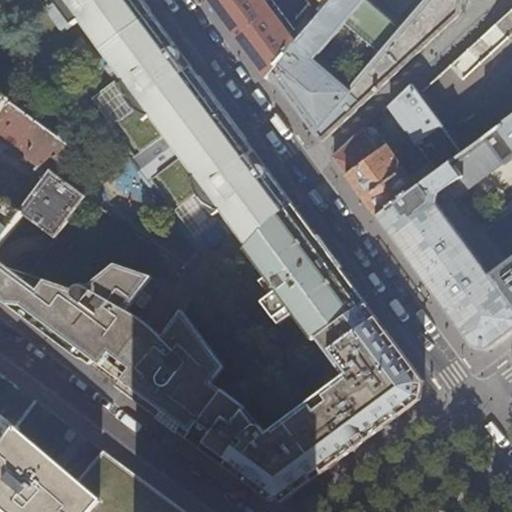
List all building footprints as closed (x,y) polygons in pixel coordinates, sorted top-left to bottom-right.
[(238,128),(207,87),(187,59),(169,36),(154,15),(146,4),(142,0),(51,0),(72,28),(81,23),(90,35),(109,63),(100,70),(111,84),(94,97),(134,150),(124,158),(149,191),(159,184),(199,237),(216,225),(226,238),(235,232),(246,246),(244,252),(276,293),(262,304),(275,320),(289,310),(313,341),(317,338),(366,301),(331,254),(305,218),(258,156),(238,128)] [(266,78),(271,72),(333,0),(207,0),(232,33),(266,78)] [(333,0),(271,72),(298,107),(321,139),(461,13),(462,13),(462,0),(333,0)] [(390,148),(376,130),(366,128),(334,157),(349,177),(360,192),(378,217),(423,183),(463,154),(418,94),(412,86),(405,92),(389,107),(431,161),(411,175),(390,148)] [(0,110),(8,99),(0,92),(0,110)] [(75,147),(56,133),(8,99),(0,110),(0,138),(40,166),(37,171),(50,179),(31,203),(26,199),(19,208),(3,197),(0,200),(0,246),(25,214),(56,237),(87,196),(55,174),(75,147)] [(500,266),(452,200),(503,163),(504,164),(511,158),(511,117),(463,154),(423,183),(490,273),(500,266)] [(511,304),(490,273),(423,183),(378,217),(400,246),(474,347),(484,349),(489,350),(511,332),(511,304)] [(511,257),(500,266),(490,273),(511,304),(511,257)] [(226,368),(183,314),(162,340),(135,317),(127,312),(151,278),(116,265),(87,290),(83,288),(78,288),(75,289),(73,291),(8,270),(0,263),(0,298),(191,441),(225,393),(213,384),(226,368)] [(315,434),(392,337),(386,329),(366,301),(317,338),(329,353),(330,352),(349,374),(293,416),(315,434)] [(281,508),(426,398),(428,386),(392,337),(315,434),(293,416),(267,435),(259,424),(255,426),(243,411),(246,408),(225,393),(191,441),(281,508)] [(0,451),(37,401),(0,373),(0,451)] [(186,511),(181,508),(104,451),(79,481),(17,429),(0,451),(0,501),(12,511),(10,511),(186,511)]
